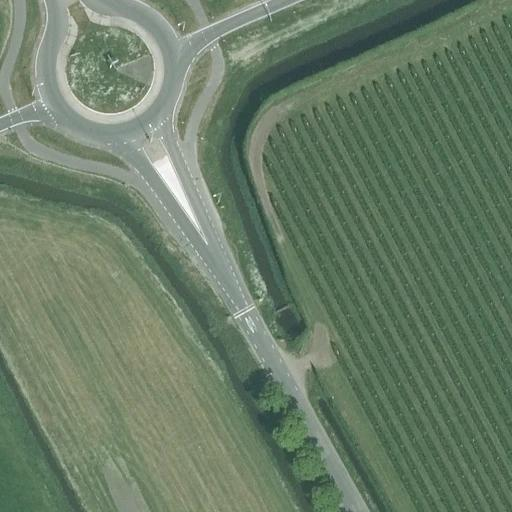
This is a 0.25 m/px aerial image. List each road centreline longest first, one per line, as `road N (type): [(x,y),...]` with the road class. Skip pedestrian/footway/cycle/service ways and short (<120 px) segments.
road 1 (tertiary): [(355,511),(202,234)]
road 2 (tertiary): [(117,139),(202,234)]
road 3 (trunk): [(175,53),(290,0)]
road 4 (tertiary): [(202,234),(160,115)]
